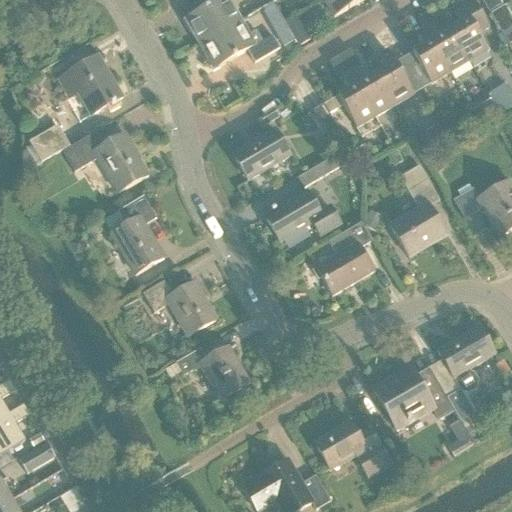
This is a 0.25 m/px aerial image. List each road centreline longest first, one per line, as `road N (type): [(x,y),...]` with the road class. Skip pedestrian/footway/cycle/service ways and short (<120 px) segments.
road 1 (residential): [(499,302),(463,292),(332,335),(288,329),(263,310),(197,198),(179,117)]
road 2 (residential): [(179,117),(308,50),(379,0)]
road 3 (residential): [(179,117),(123,0)]
